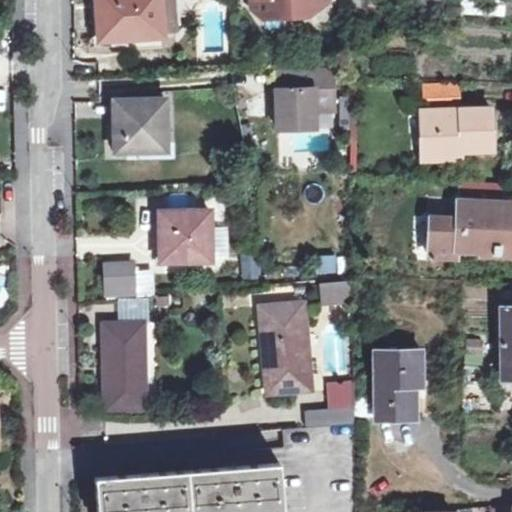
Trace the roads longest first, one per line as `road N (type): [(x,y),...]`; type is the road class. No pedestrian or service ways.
road 1 (residential): [(43,254),(42,0)]
road 2 (unclassified): [(50,511),(47,346)]
